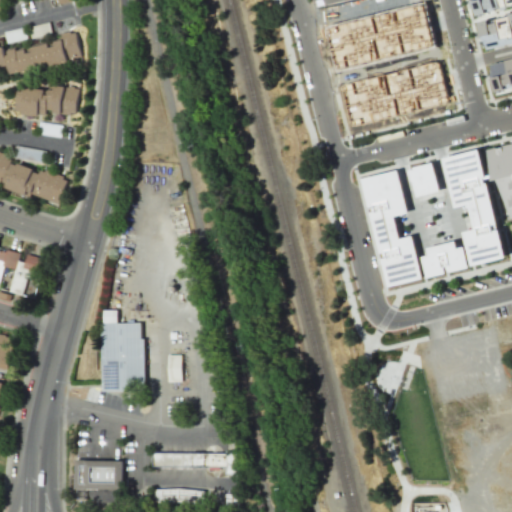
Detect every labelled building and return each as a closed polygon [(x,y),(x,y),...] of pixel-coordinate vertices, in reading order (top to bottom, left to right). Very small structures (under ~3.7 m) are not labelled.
[(511,6),(511,0),(473,0),(476,13),(511,6)] [(511,14),(479,21),(485,48),(511,42),(511,14)] [(29,27),(32,38),(52,34),(49,22),(29,27)] [(5,32),(8,43),(29,38),(26,26),(5,32)] [(82,59),(76,31),(60,34),(62,40),(50,42),(50,44),(26,49),(26,47),(4,52),(3,43),(0,43),(0,71),(8,69),(9,74),(82,59)] [(511,86),(511,57),(489,62),(495,89),(511,86)] [(79,88),(54,85),(53,91),(18,87),(14,112),(45,116),(46,111),(76,115),(79,88)] [(39,133),(61,137),(63,125),(40,121),(39,133)] [(509,219),(511,218),(511,144),(486,150),(494,181),(500,180),(509,219)] [(506,259),(482,150),(445,158),(455,208),(470,205),(475,229),(465,232),(472,266),(506,259)] [(0,185),(31,195),(59,204),(67,178),(0,155),(0,185)] [(440,191),(433,163),(410,169),(417,197),(440,191)] [(363,178),(369,210),(371,210),(388,287),(423,279),(413,236),(400,238),(395,216),(408,213),(399,170),(363,178)] [(427,248),(429,255),(422,257),(427,278),(469,268),(464,246),(457,248),(455,241),(427,248)] [(0,288),(33,298),(43,268),(0,255),(0,288)] [(103,323),(142,322),(142,339),(145,339),(146,388),(103,388),(103,323)] [(0,331),(14,334),(10,365),(0,363),(0,331)] [(483,393),(482,378),(443,382),(444,397),(483,393)] [(153,466),(227,466),(227,473),(241,474),(241,451),(227,451),(227,453),(153,452),(153,466)] [(76,459),(123,461),(123,489),(74,489),(74,473),(76,473),(76,459)] [(100,490),(100,494),(93,495),(94,504),(118,503),(117,490),(100,490)] [(241,494),(225,494),(225,504),(241,504),(241,494)]
